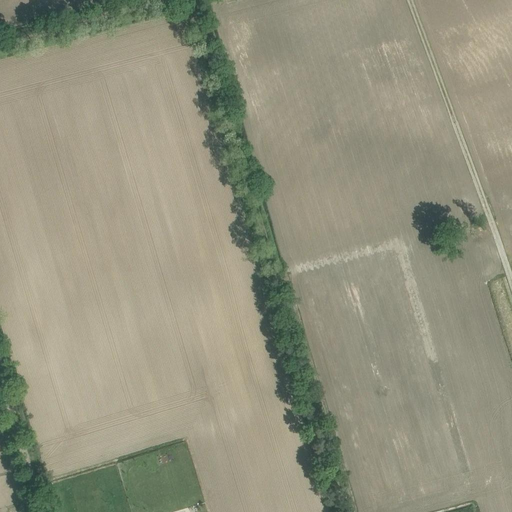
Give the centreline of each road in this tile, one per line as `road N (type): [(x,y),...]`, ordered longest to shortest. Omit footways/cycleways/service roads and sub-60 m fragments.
road 1 (track): [(344,511),(192,0)]
road 2 (track): [(0,45),(167,0)]
road 3 (track): [(0,366),(43,511)]
